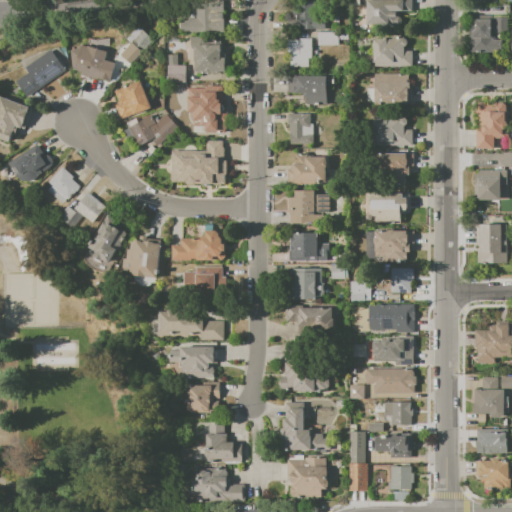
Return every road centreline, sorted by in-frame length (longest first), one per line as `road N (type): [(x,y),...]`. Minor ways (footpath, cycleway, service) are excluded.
road 1 (residential): [(444,0),(446,511)]
road 2 (residential): [(254,9),(258,336),(251,406)]
road 3 (residential): [(142,0),(0,15)]
road 4 (residential): [(256,206),(179,209),(123,181)]
